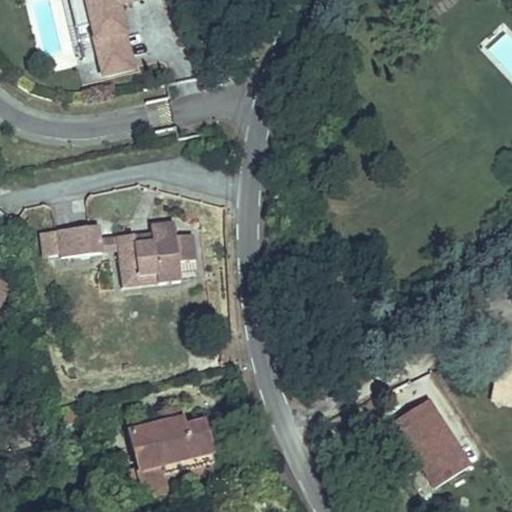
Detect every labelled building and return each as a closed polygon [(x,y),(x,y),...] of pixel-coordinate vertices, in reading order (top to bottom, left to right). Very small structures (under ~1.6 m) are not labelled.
[(67,0),(75,30),(89,27),(92,39),(113,34),(107,7),(112,6),(130,2),(129,0),(67,0)] [(112,6),(107,7),(113,34),(119,33),(112,6)] [(127,68),(119,33),(113,34),(92,39),(100,75),(127,68)] [(38,233),(53,232),(52,209),(37,209),(38,233)] [(176,242),(174,227),(151,230),(152,238),(153,246),(135,248),(134,240),(116,242),(117,256),(120,275),(136,273),(137,282),(156,280),(157,289),(180,286),(178,267),(196,265),(194,240),(176,242)] [(100,230),(57,234),(60,262),(103,258),(101,243),(100,230)] [(152,238),(134,240),(135,248),(153,246),(152,238)] [(116,242),(101,243),(103,258),(117,256),(116,242)] [(137,282),(136,273),(120,275),(121,293),(157,289),(156,280),(137,282)] [(0,285),(0,308),(10,293),(0,285)] [(511,359),(511,351),(511,347),(511,348),(494,360),(495,361),(499,367),(500,367),(511,359)] [(511,351),(511,359),(500,367),(496,387),(498,391),(503,397),(508,403),(511,404),(511,351)] [(508,403),(503,397),(498,391),(496,387),(494,396),(493,400),(499,401),(508,403)] [(433,490),(469,467),(427,403),(388,428),(399,446),(403,444),(433,490)] [(210,454),(202,424),(183,429),(177,409),(158,415),(161,426),(144,431),(142,425),(126,430),(142,493),(150,491),(165,487),(161,469),(161,468),(210,454)] [(169,486),(215,473),(215,472),(210,454),(161,468),(161,469),(165,487),(169,486)] [(167,494),(165,487),(150,491),(150,492),(152,499),(168,495),(167,494)]
